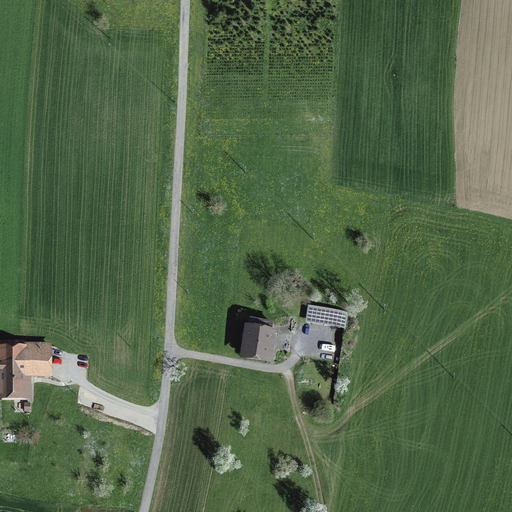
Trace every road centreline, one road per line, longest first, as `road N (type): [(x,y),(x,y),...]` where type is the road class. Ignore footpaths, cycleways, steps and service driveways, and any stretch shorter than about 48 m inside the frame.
road 1 (unclassified): [(186,0),(165,376),(142,511)]
road 2 (track): [(313,332),(291,367),(276,372),(167,352)]
